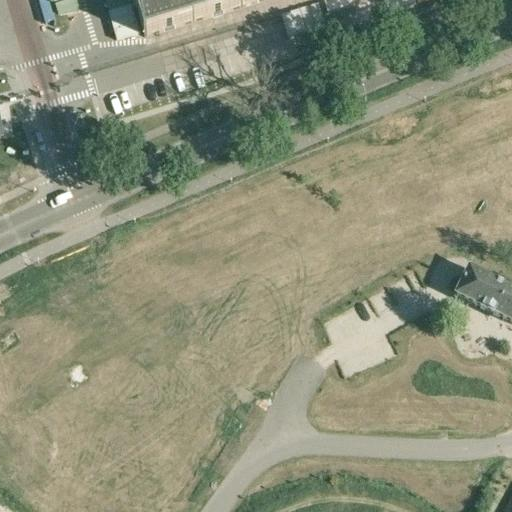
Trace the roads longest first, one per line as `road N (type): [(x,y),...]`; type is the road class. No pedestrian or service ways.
road 1 (secondary): [(76,199),(511,19)]
road 2 (unclassified): [(213,511),(246,468),(284,442),(511,441)]
road 3 (unclassified): [(76,199),(13,0)]
